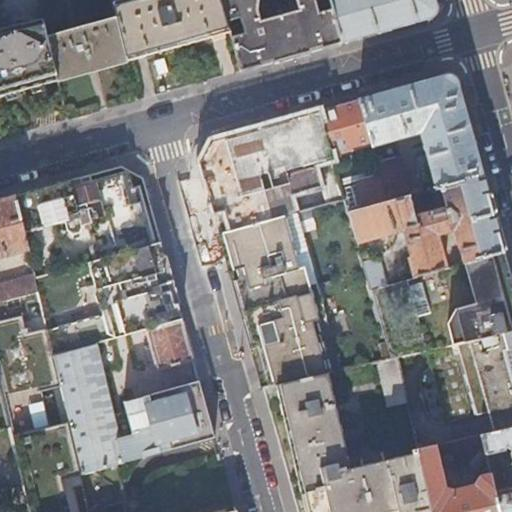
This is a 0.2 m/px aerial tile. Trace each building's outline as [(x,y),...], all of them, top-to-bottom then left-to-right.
[(114,20),(125,62),(210,38),(228,33),(218,0),(113,0),(110,1),(114,20)] [(218,0),(228,33),(239,73),(264,66),(290,59),(315,52),(341,45),(327,0),(218,0)] [(327,0),(341,45),(347,43),(361,39),(386,32),(426,21),(430,14),(434,6),(432,0),(327,0)] [(0,96),(43,85),(57,81),(47,39),(42,18),(28,22),(0,29),(0,96)] [(47,39),(57,81),(125,62),(114,20),(47,39)] [(443,78),(357,101),(369,144),(371,148),(418,136),(424,157),(420,159),(422,166),(427,164),(434,190),(482,177),(470,135),(456,85),(449,81),(443,78)] [(357,101),(320,112),(331,154),(369,144),(357,101)] [(209,142),(197,161),(243,324),(261,389),(275,386),(325,374),(335,372),(292,216),(344,201),(331,154),(320,112),(209,142)] [(375,163),(378,174),(387,203),(409,197),(421,194),(419,187),(407,190),(401,169),(396,170),(393,160),(375,163)] [(119,167),(14,196),(23,233),(63,221),(65,231),(71,235),(78,233),(81,227),(80,225),(85,224),(91,245),(88,246),(93,262),(159,244),(141,178),(119,167)] [(357,180),(365,209),(387,203),(378,174),(357,180)] [(365,209),(348,214),(357,243),(403,230),(410,257),(408,258),(413,279),(443,271),(433,236),(453,231),(463,265),(503,254),(497,232),(491,211),(482,177),(434,190),(432,191),(437,209),(433,210),(432,211),(433,214),(414,219),(409,197),(387,203),(365,209)] [(0,200),(0,301),(37,292),(33,278),(33,275),(0,284),(0,246),(3,255),(3,257),(27,251),(23,233),(14,196),(1,200),(0,200)] [(172,282),(166,259),(163,257),(159,244),(93,262),(94,266),(89,267),(94,285),(84,288),(86,295),(76,313),(59,317),(66,344),(77,341),(79,350),(94,346),(145,332),(181,322),(177,309),(179,306),(172,282)] [(384,287),(370,291),(389,360),(395,359),(423,352),(511,332),(511,286),(503,254),(463,265),(443,271),(413,279),(384,287)] [(376,258),(362,262),(370,291),(384,287),(376,258)] [(0,320),(0,396),(7,428),(14,455),(27,511),(66,511),(59,482),(81,476),(80,475),(68,423),(49,428),(41,394),(60,389),(53,357),(46,329),(25,334),(20,316),(0,320)] [(191,360),(181,322),(145,332),(155,370),(191,360)] [(511,334),(511,332),(423,352),(443,425),(487,414),(492,434),(511,429),(511,334)] [(79,350),(53,357),(60,389),(68,423),(80,475),(114,466),(213,439),(197,382),(122,403),(126,417),(112,421),(94,346),(79,350)] [(395,359),(389,360),(375,363),(386,409),(405,404),(395,359)] [(393,511),(396,511),(430,511),(416,452),(416,450),(411,451),(412,455),(348,470),(325,374),(275,386),(305,511),(393,511)] [(7,428),(0,430),(0,458),(14,455),(7,428)] [(511,511),(511,429),(492,434),(479,437),(497,511),(511,511)] [(433,448),(416,452),(430,511),(497,511),(479,437),(448,445),(454,468),(466,465),(476,473),(478,480),(474,487),(450,493),(443,488),(433,448)] [(123,503),(120,491),(101,479),(90,497),(95,499),(99,502),(103,508),(123,503)] [(0,490),(0,511),(8,511),(4,490),(0,490)]
